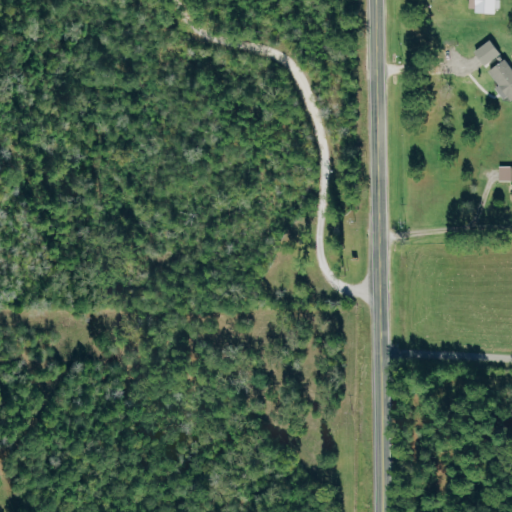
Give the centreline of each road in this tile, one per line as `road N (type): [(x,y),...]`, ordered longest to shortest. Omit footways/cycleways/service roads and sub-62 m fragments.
road 1 (secondary): [(376,511),(373,0)]
road 2 (residential): [(380,354),(511,358)]
